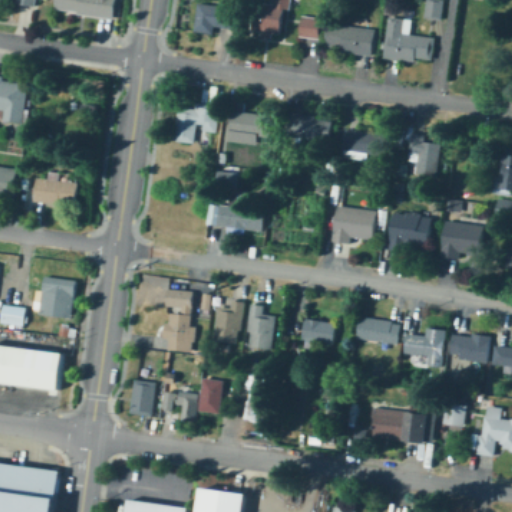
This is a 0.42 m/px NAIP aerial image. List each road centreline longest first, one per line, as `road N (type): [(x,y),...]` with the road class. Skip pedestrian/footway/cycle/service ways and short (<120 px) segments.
road 1 (residential): [(151,0),(81,511)]
road 2 (residential): [(511,109),(143,60)]
road 3 (residential): [(511,302),(178,254)]
road 4 (residential): [(511,492),(292,462)]
road 5 (residential): [(292,462),(93,435)]
road 6 (residential): [(143,60),(0,39)]
